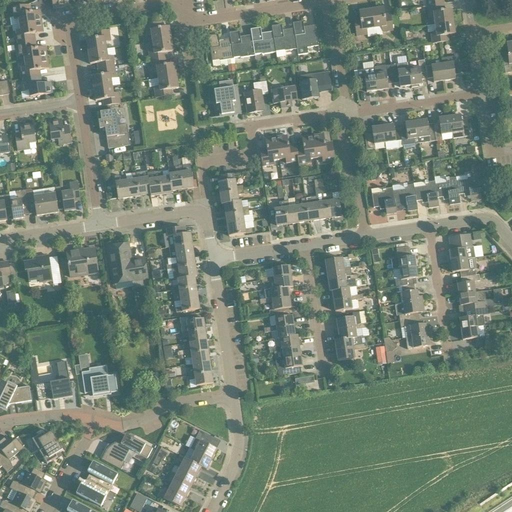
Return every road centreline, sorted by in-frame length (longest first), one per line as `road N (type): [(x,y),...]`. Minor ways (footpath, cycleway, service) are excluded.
road 1 (residential): [(205,207),(199,163),(247,155),(253,123),(344,112)]
road 2 (residential): [(80,99),(70,19),(181,2),(185,21)]
road 3 (residential): [(92,420),(121,426),(178,405),(233,397)]
road 4 (residential): [(233,397),(212,258)]
road 5 (residential): [(344,112),(480,95)]
road 6 (residential): [(185,21),(312,0)]
road 7 (residential): [(448,351),(431,224)]
road 8 (residential): [(101,221),(80,99)]
road 9 (residential): [(323,366),(308,244)]
road 10 (residential): [(363,233),(344,112)]
road 11 (residential): [(210,511),(237,450),(233,397)]
